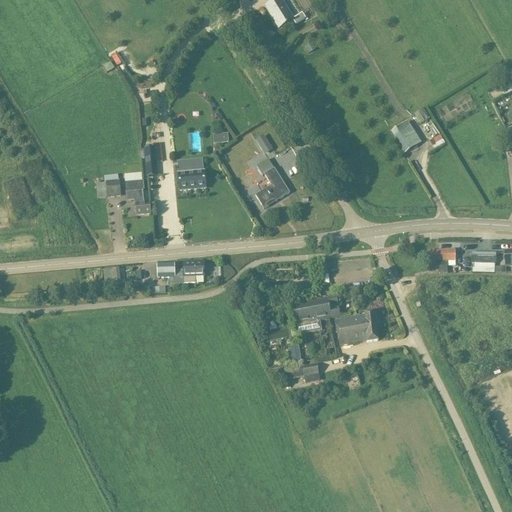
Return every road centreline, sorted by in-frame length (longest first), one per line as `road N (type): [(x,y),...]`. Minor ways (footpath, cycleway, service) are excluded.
road 1 (secondary): [(0,269),(365,232)]
road 2 (unclassified): [(495,511),(365,232)]
road 3 (unclassified): [(365,232),(211,0)]
road 4 (secondary): [(365,232),(511,226)]
